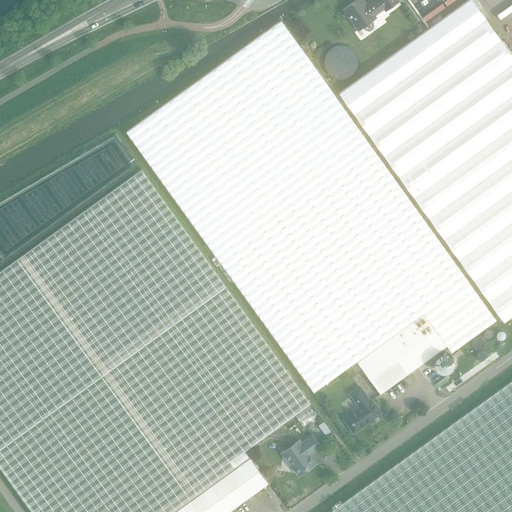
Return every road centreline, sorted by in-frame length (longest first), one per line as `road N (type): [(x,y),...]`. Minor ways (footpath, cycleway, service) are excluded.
road 1 (unclassified): [(297,511),(511,355)]
road 2 (primary): [(32,53),(150,0)]
